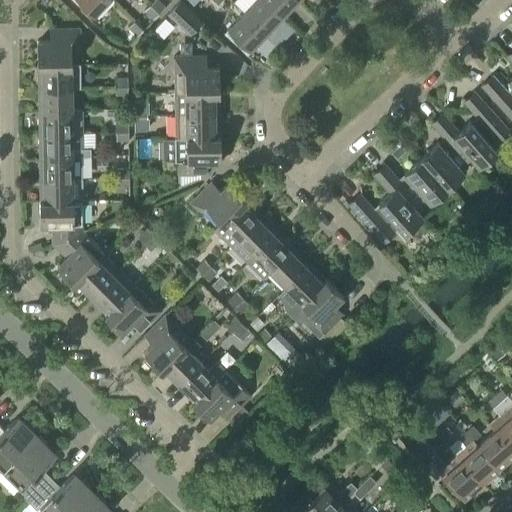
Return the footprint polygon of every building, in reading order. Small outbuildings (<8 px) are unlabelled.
[(108,0),(77,0),(94,15),(108,0)] [(159,14),(165,7),(157,0),(154,0),(150,5),(159,14)] [(190,35),(202,22),(180,0),(167,14),(190,35)] [(273,30),(284,18),(264,0),(255,0),(244,12),(265,32),(270,27),(273,30)] [(264,0),(284,18),(295,6),(292,4),(295,0),(264,0)] [(153,20),(159,14),(150,5),(144,11),(153,20)] [(251,52),(263,39),(260,37),(265,32),(244,12),(228,29),(251,52)] [(138,36),(144,30),(134,21),(128,28),(138,36)] [(38,67),(43,66),(43,65),(71,65),(71,64),(71,42),(80,41),(79,29),(54,29),(54,41),(50,41),(37,41),(38,67)] [(202,68),(202,56),(177,57),(177,70),(173,70),(174,93),(214,92),(214,93),(219,93),(219,68),(202,68)] [(80,88),(80,64),(71,64),(71,65),(43,65),(43,66),(43,72),(39,72),(39,88),(72,88),(80,88)] [(511,83),(511,84),(511,91),(509,94),(492,75),(481,85),(511,118),(511,83)] [(115,87),(128,87),(128,78),(115,78),(115,87)] [(115,96),(128,95),(128,87),(115,87),(115,96)] [(72,88),(39,88),(39,104),(43,104),(43,111),(72,110),(72,88)] [(509,131),(474,91),(463,101),(480,120),(474,125),(470,121),(458,131),(459,132),(453,137),(471,157),(479,166),(496,151),(492,146),(509,131)] [(215,99),(214,93),(214,92),(174,93),(174,116),(219,115),(219,99),(215,99)] [(135,116),(147,116),(147,103),(145,101),(134,101),(135,116)] [(43,117),(40,118),(40,133),(84,133),(83,110),(72,110),(43,111),(43,117)] [(471,157),(453,137),(459,132),(458,131),(442,113),(431,122),(448,141),(441,147),(438,143),(421,158),(447,188),(464,172),(460,167),(471,157)] [(215,138),(215,136),(215,131),(219,131),(219,115),(174,116),(174,138),(215,138)] [(135,131),(146,130),(148,129),(147,116),(135,116),(135,131)] [(116,133),(129,133),(129,124),(116,124),(116,133)] [(84,133),(40,133),(40,150),(44,149),(44,157),(82,156),(90,156),(90,148),(84,148),(84,133)] [(116,141),(129,141),(129,133),(116,133),(116,141)] [(220,161),(220,136),(215,136),(215,138),(174,138),(175,161),(178,161),(178,174),(204,174),(204,162),(220,161)] [(44,163),(40,163),(40,179),(73,179),(82,179),(82,156),(44,157),(44,163)] [(447,188),(421,158),(404,173),(407,177),(401,183),(384,164),(373,173),(390,192),(390,193),(396,188),(414,208),(426,198),(430,203),(447,188)] [(117,178),(129,178),(129,169),(116,170),(117,178)] [(117,187),(130,187),(129,178),(117,178),(117,187)] [(73,179),(40,179),(40,195),(45,195),(45,201),(45,202),(74,202),(74,201),(83,201),(82,179),(73,179)] [(510,185),(508,183),(506,180),(499,186),(501,188),(503,191),(510,185)] [(247,200),(229,182),(217,194),(209,185),(191,203),(200,212),(206,206),(221,221),(222,223),(242,202),(243,203),(247,200)] [(414,208),(396,188),(390,193),(390,192),(378,202),(382,207),(376,212),(359,193),(348,203),(384,242),(401,227),(405,232),(422,217),(414,208)] [(52,237),(57,237),(57,242),(83,232),(82,225),(82,205),(95,205),(95,201),(83,201),(74,201),(74,202),(45,202),(45,201),(40,201),(40,209),(40,226),(51,226),(52,237)] [(247,207),(243,203),(242,202),(222,223),(221,221),(214,229),(231,246),(261,216),(250,204),(247,207)] [(247,262),(275,234),(270,230),(273,227),(261,216),(231,246),(247,262)] [(145,245),(154,235),(148,229),(139,238),(145,245)] [(75,284),(78,280),(77,279),(103,254),(87,238),(88,237),(83,232),(57,242),(69,254),(57,266),(75,284)] [(279,239),(275,234),(247,262),(263,278),(271,271),(270,271),(294,248),(282,236),(279,239)] [(151,251),(160,242),(154,235),(145,245),(151,251)] [(286,287),(307,267),(302,262),(305,259),(294,248),(270,271),(271,271),(286,287)] [(91,299),(119,270),(103,254),(77,279),(78,280),(82,284),(80,287),(91,299)] [(202,275),(211,266),(205,260),(196,269),(202,275)] [(208,281),(217,272),(211,266),(202,275),(208,281)] [(312,271),(307,267),(286,287),(277,297),(283,303),(284,306),(284,307),(286,311),(287,312),(288,313),(289,315),(290,316),(303,303),(326,280),(325,279),(314,269),(312,271)] [(110,312),(130,292),(135,286),(119,270),(91,299),(102,310),(105,307),(109,311),(110,312)] [(318,338),(322,334),(340,316),(331,308),(343,296),(326,279),(325,279),(326,280),(303,303),(290,316),(292,318),(295,320),(297,321),(300,322),(302,322),(318,338)] [(135,321),(143,329),(161,311),(152,302),(136,286),(135,286),(130,292),(110,312),(109,311),(106,314),(123,332),(135,321)] [(234,307),(243,298),(237,292),(228,301),(234,307)] [(240,313),(249,304),(243,298),(234,307),(240,313)] [(162,371),(166,368),(165,367),(191,341),(190,340),(175,324),(166,315),(148,333),(156,341),(144,353),(162,371)] [(258,315),(250,323),(258,331),(266,323),(258,315)] [(232,332),(241,323),(235,317),(226,326),(232,332)] [(242,341),(251,332),(241,323),(232,332),(242,341)] [(262,344),(271,335),(265,329),(256,338),(262,344)] [(178,386),(201,362),(193,354),(201,346),(193,338),(190,340),(191,341),(165,367),(166,368),(169,372),(167,374),(178,386)] [(197,399),(225,370),(217,362),(209,370),(201,362),(178,386),(189,397),(192,394),(196,398),(197,399)] [(231,416),(248,398),(251,395),(225,370),(197,399),(196,398),(193,402),(210,419),(222,408),(231,416)] [(463,396),(455,388),(445,396),(453,405),(463,396)] [(495,396),(500,402),(506,397),(501,391),(495,396)] [(494,407),(500,402),(495,396),(489,402),(494,407)] [(506,397),(500,402),(511,416),(511,401),(507,396),(506,397)] [(511,450),(511,416),(500,402),(493,408),(500,416),(490,425),(494,431),(511,450)] [(241,406),(231,416),(237,423),(248,412),(241,406)] [(429,411),(422,417),(429,424),(436,418),(429,411)] [(0,466),(3,469),(36,436),(17,417),(3,431),(0,428),(0,466)] [(472,426),(465,432),(473,441),(480,435),(472,426)] [(498,470),(511,457),(511,450),(494,431),(477,446),(498,470)] [(460,460),(481,484),(498,470),(477,446),(473,441),(465,432),(458,438),(466,447),(456,455),(460,460)] [(27,501),(50,478),(41,469),(55,455),(36,436),(3,469),(21,488),(18,491),(27,501)] [(481,484),(460,460),(456,455),(445,465),(438,456),(430,463),(438,471),(442,476),(463,500),(481,484)] [(73,473),(69,477),(59,487),(50,478),(27,501),(37,511),(40,507),(45,511),(72,511),(92,492),(73,473)] [(358,511),(353,506),(377,482),(371,475),(355,491),(333,511),(358,511)] [(339,494),(322,476),(295,503),(302,510),(299,511),(333,511),(355,491),(348,485),(340,493),(339,494)] [(391,497),(402,509),(414,497),(402,486),(391,497)] [(110,511),(111,511),(102,502),(92,492),(72,511),(110,511)]
